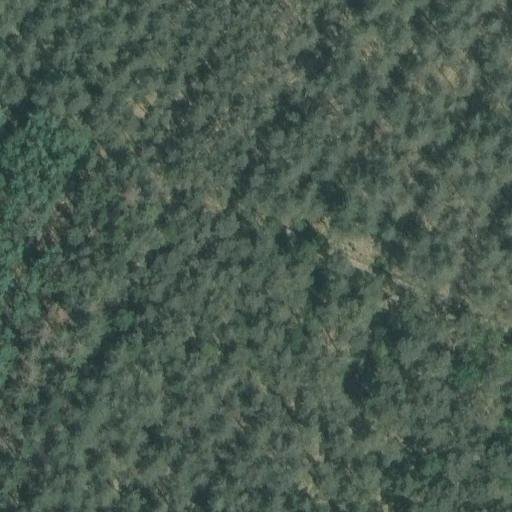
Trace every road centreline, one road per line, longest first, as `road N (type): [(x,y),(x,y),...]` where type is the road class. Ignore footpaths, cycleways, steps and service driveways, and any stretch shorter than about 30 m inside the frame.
road 1 (unknown): [(511,332),(0,123)]
road 2 (unknown): [(454,511),(511,387)]
